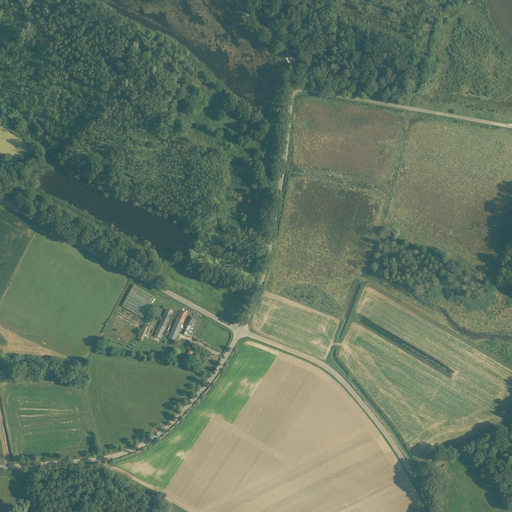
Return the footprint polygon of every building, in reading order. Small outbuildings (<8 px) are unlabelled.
[(144,317),(154,296),(132,285),(122,307),(144,317)] [(154,335),(160,338),(173,311),(167,308),(154,335)] [(183,324),(182,323),(187,314),(180,310),(175,320),(167,338),(175,341),(183,324)] [(198,321),(191,317),(186,327),(185,328),(186,328),(183,335),(184,335),(190,338),(198,321)] [(143,325),(137,338),(143,340),(148,328),(143,325)] [(191,359),(195,353),(190,350),(186,355),(191,359)]
